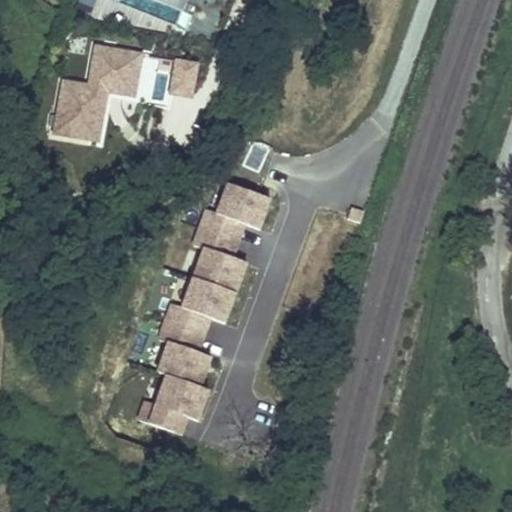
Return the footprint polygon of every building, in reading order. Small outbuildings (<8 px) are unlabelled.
[(109,96),(137,100),(144,55),(98,47),(92,85),(63,80),(55,127),(103,136),(109,96)] [(174,90),(191,94),(197,65),(179,62),(174,90)] [(270,201),(229,185),(218,214),(207,210),(194,245),(205,249),(183,309),(172,305),(148,371),(159,375),(148,404),(137,400),(130,419),(165,433),(173,414),(180,417),(197,424),(209,392),(200,388),(213,358),(199,353),(191,350),(203,317),(211,319),(225,325),(247,265),(232,259),(224,256),(237,222),(244,225),(259,231),(270,201)] [(224,256),(232,259),(244,225),(237,222),(224,256)] [(191,350),(199,353),(211,319),(203,317),(191,350)] [(114,394),(115,379),(95,379),(95,393),(114,394)] [(165,433),(173,436),(180,417),(173,414),(165,433)]
